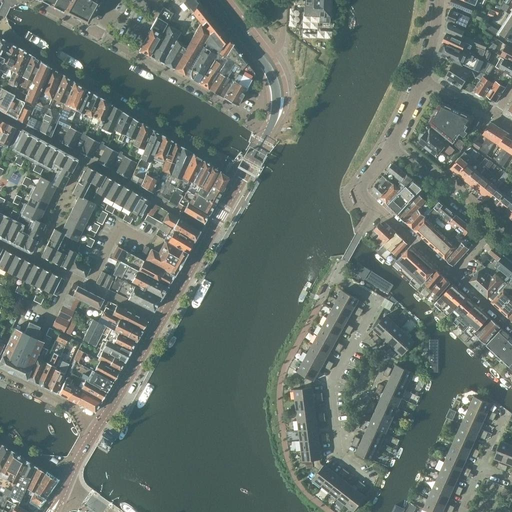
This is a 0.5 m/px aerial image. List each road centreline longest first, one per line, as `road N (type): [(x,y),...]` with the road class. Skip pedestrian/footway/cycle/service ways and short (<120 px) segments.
road 1 (residential): [(368,479),(338,454),(331,387),(375,300),(334,279),(376,208)]
road 2 (residential): [(241,178),(0,30)]
road 3 (residential): [(209,233),(0,116)]
road 4 (residential): [(96,36),(268,131)]
road 5 (residential): [(376,208),(511,330)]
road 6 (residential): [(0,241),(158,322)]
road 7 (tertiary): [(268,131),(276,106),(268,72),(215,0)]
road 8 (tertiary): [(97,426),(158,322)]
